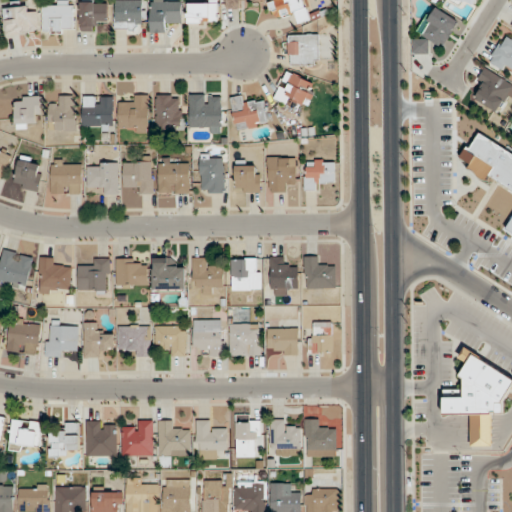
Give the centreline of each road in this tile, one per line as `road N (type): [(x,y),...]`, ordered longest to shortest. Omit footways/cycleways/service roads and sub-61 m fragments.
road 1 (secondary): [(392,511),(388,0)]
road 2 (secondary): [(360,0),(364,511)]
road 3 (residential): [(392,386),(65,388),(0,379)]
road 4 (residential): [(362,223),(84,226),(0,214)]
road 5 (residential): [(0,75),(27,65),(213,62),(243,54)]
